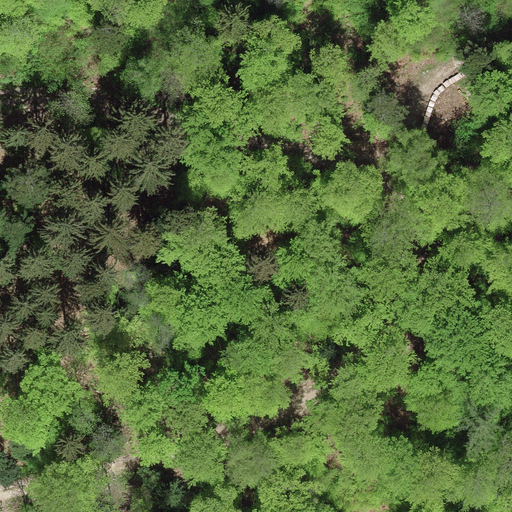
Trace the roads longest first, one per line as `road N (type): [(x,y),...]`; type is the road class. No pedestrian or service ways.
road 1 (track): [(0,492),(176,452),(336,376),(396,299),(412,234),(409,178)]
road 2 (track): [(0,100),(78,100),(409,178)]
road 3 (track): [(409,178),(404,136),(425,77),(511,29)]
